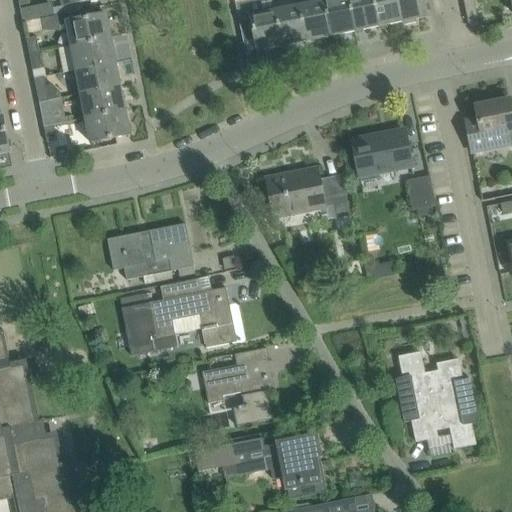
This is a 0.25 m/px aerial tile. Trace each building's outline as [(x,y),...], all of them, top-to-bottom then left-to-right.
[(52,6),(31,10),(28,0),(18,0),(23,23),(42,19),(54,16),(52,6)] [(280,47),(273,11),(251,16),(248,0),(235,3),(243,42),(255,39),(257,52),(280,47)] [(328,37),(354,32),(347,0),(328,0),(321,2),(328,37)] [(347,0),(354,32),(378,27),(372,0),(347,0)] [(372,0),(378,27),(401,23),(396,0),(372,0)] [(416,19),(427,17),(423,0),(396,0),(401,23),(402,22),(402,26),(417,23),(416,19)] [(468,25),(478,23),(473,0),(466,0),(463,1),(468,25)] [(304,42),(328,37),(321,2),(296,7),(304,42)] [(280,47),(304,42),(296,7),(273,11),(280,47)] [(106,14),(92,17),(91,9),(54,16),(42,19),(44,30),(67,31),(71,48),(111,39),(106,14)] [(29,56),(40,54),(36,37),(26,39),(29,56)] [(76,71),(116,63),(111,39),(71,48),(76,71)] [(32,71),(43,68),(40,54),(29,56),(32,71)] [(80,95),(121,87),(116,63),(76,71),(80,95)] [(39,104),(50,102),(46,86),(36,88),(39,104)] [(85,119),(126,112),(121,87),(80,95),(85,119)] [(511,144),(511,113),(509,100),(476,107),(478,119),(465,121),(472,153),(489,149),(511,144)] [(42,119),(53,117),(50,102),(39,104),(42,119)] [(85,119),(86,124),(90,143),(130,135),(126,112),(85,119)] [(0,154),(10,153),(2,117),(0,117),(0,154)] [(44,127),(47,143),(57,141),(54,125),(44,127)] [(360,177),(403,169),(412,167),(405,132),(353,142),(354,148),(352,149),(354,160),(356,159),(360,177)] [(351,217),(346,195),(344,185),(322,189),(317,169),(266,180),(274,218),(292,214),(292,211),(332,203),(336,220),(351,217)] [(418,210),(436,206),(430,176),(412,180),(418,210)] [(502,213),(511,211),(511,201),(501,204),(502,213)] [(186,224),(107,240),(114,271),(124,269),(127,281),(194,267),(186,224)] [(149,304),(122,309),(131,356),(177,347),(175,337),(175,335),(202,330),(206,349),(217,347),(237,343),(226,288),(198,294),(195,281),(199,280),(199,279),(179,283),(160,287),(163,301),(149,304)] [(35,422),(23,365),(11,368),(4,331),(3,331),(4,335),(0,335),(0,500),(14,498),(16,511),(88,511),(84,491),(75,492),(69,464),(60,466),(54,437),(42,440),(38,421),(35,422)] [(237,427),(253,424),(273,420),(266,385),(274,383),(269,360),(253,363),(251,352),(243,353),(234,355),(237,366),(202,373),(208,404),(225,401),(223,395),(242,392),(244,405),(237,406),(238,408),(233,409),(237,427)] [(449,429),(454,450),(476,445),(472,424),(479,423),(470,380),(463,381),(459,360),(436,364),(438,371),(425,374),(421,353),(398,357),(403,378),(396,380),(404,423),(411,422),(416,443),(438,438),(437,431),(449,429)] [(264,436),(194,450),(198,472),(223,468),(225,478),(271,469),(273,480),(285,477),(288,488),(300,486),(303,497),(321,493),(317,470),(313,471),(311,457),(314,457),(319,456),(315,437),(296,441),(279,444),(279,446),(267,449),(264,436)] [(373,511),(373,510),(363,511),(348,511),(346,501),(348,501),(348,500),(288,511),(373,511)]
